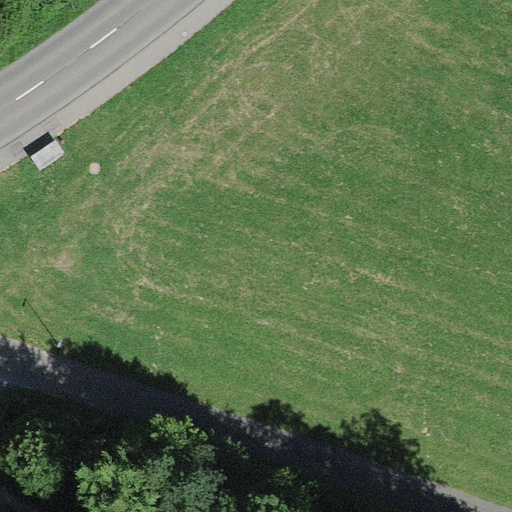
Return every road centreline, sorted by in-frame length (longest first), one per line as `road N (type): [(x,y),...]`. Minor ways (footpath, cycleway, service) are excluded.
road 1 (residential): [(0,356),(465,511)]
road 2 (tertiary): [(0,109),(153,0)]
